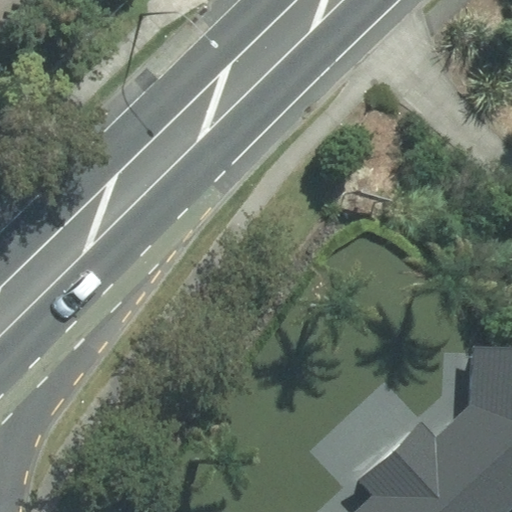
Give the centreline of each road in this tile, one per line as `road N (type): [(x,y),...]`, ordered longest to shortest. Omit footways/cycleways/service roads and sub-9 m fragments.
road 1 (secondary): [(73,241),(330,0)]
road 2 (secondary): [(73,241),(12,467),(8,511)]
